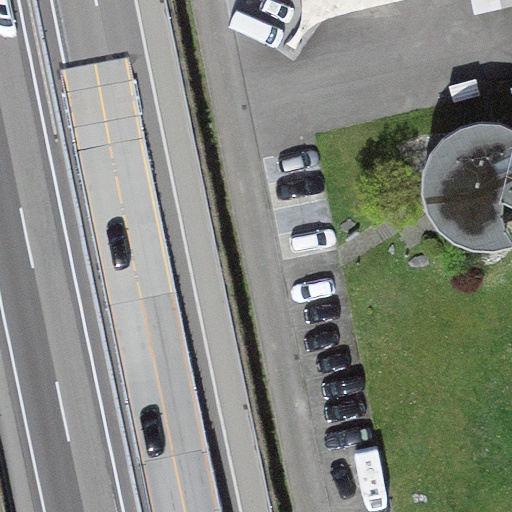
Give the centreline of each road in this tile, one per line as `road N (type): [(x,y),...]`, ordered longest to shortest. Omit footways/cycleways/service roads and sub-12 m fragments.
road 1 (motorway): [(202,511),(95,0)]
road 2 (residential): [(207,0),(311,511)]
road 3 (motorway): [(0,104),(84,511)]
